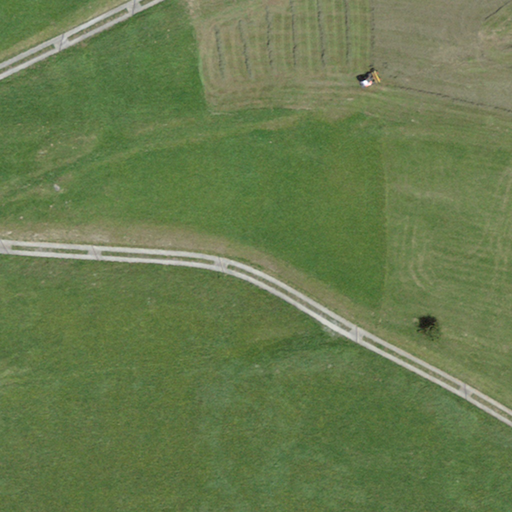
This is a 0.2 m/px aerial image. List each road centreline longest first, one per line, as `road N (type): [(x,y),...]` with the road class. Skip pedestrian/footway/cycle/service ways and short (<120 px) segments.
road 1 (track): [(0,248),(232,265),(511,423)]
road 2 (track): [(163,0),(0,82)]
